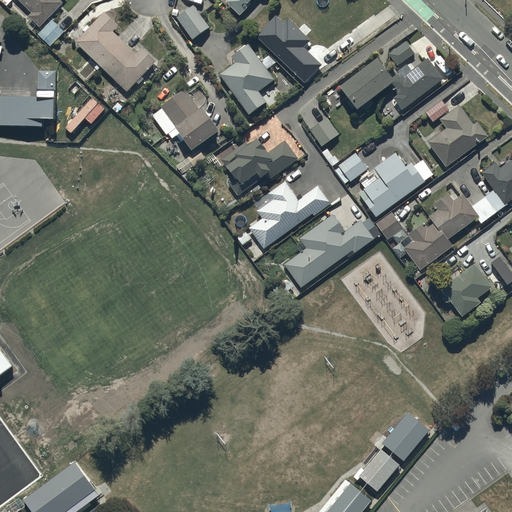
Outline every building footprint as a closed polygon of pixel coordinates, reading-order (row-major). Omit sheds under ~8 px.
[(40,25),(63,1),(61,0),(20,0),(32,11),(29,15),(40,25)] [(227,0),(227,1),(240,14),(252,2),(249,0),(227,0)] [(309,23),(328,50),(372,17),(365,8),(372,3),(369,0),(345,0),(334,8),(333,6),(309,23)] [(195,4),(177,16),(193,38),(210,26),(195,4)] [(142,75),(153,64),(156,66),(161,62),(157,58),(156,59),(143,46),(137,52),(114,30),(120,24),(105,10),(90,26),(88,24),(83,29),(85,30),(75,40),(99,63),(95,67),(98,70),(102,66),(128,90),(137,81),(139,83),(145,78),(142,75)] [(51,45),(65,30),(52,19),(39,33),(51,45)] [(388,53),(398,66),(414,53),(405,40),(388,53)] [(275,78),(267,67),(274,63),(268,55),(262,60),(249,43),(233,55),(237,61),(220,74),(249,114),(267,101),(259,90),(275,78)] [(294,58),(307,76),(323,64),(311,46),(294,58)] [(377,55),(340,83),(357,107),(361,105),(364,109),(374,102),(370,97),(389,82),(397,93),(393,96),(402,109),(443,78),(427,57),(405,74),(402,70),(393,76),(377,55)] [(40,99),(0,98),(0,133),(48,137),(47,132),(60,134),(56,73),(40,73),(40,99)] [(186,138),(193,147),(220,128),(204,104),(199,108),(185,88),(161,105),(162,107),(153,114),(167,134),(177,127),(178,129),(175,131),(182,141),(186,138)] [(425,111),(432,121),(449,109),(442,99),(425,111)] [(447,166),(488,135),(477,120),(473,122),(459,103),(440,118),(446,127),(427,140),(447,166)] [(327,116),(310,127),(322,145),(339,134),(327,116)] [(266,175),(269,180),(299,157),(285,139),(270,151),(259,136),(248,144),(246,140),(222,159),(235,176),(228,181),(239,195),(266,175)] [(200,148),(188,157),(195,166),(207,157),(200,148)] [(359,191),(376,215),(425,180),(411,161),(405,165),(395,151),(374,167),(380,176),(359,191)] [(368,167),(356,152),(339,165),(341,166),(336,170),(346,182),(350,179),(351,180),(368,167)] [(403,247),(420,269),(453,245),(448,238),(477,216),(481,222),(508,203),(507,202),(511,198),(511,157),(499,167),(495,161),(481,172),(493,189),(472,204),(463,192),(453,199),(448,192),(433,204),(437,209),(429,215),(434,222),(427,226),(424,221),(408,233),(409,233),(400,240),(404,246),(403,247)] [(250,227),(265,247),(313,212),(315,215),(331,203),(318,184),(299,199),(285,180),(269,192),(269,191),(255,201),(260,207),(257,209),(263,217),(250,227)] [(376,222),(387,239),(403,228),(392,211),(376,222)] [(285,263),(302,286),(347,254),(349,256),(381,233),(369,217),(363,221),(361,218),(345,230),(333,213),(299,238),(302,241),(296,245),(301,252),(285,263)] [(511,262),(508,257),(486,272),(498,289),(511,279),(511,272),(510,269),(511,267),(511,262)] [(492,291),(490,288),(492,286),(475,262),(441,287),(446,294),(442,297),(447,303),(449,302),(452,307),(454,306),(462,315),(481,301),(478,297),(486,291),(489,294),(492,291)] [(279,266),(265,276),(280,296),(295,285),(290,279),(289,279),(279,266)] [(17,376),(0,352),(0,396),(6,392),(2,386),(17,376)] [(409,402),(383,433),(404,451),(430,420),(409,402)] [(378,441),(358,466),(379,483),(399,458),(378,441)] [(348,473),(319,506),(326,511),(356,511),(372,494),(348,473)]
